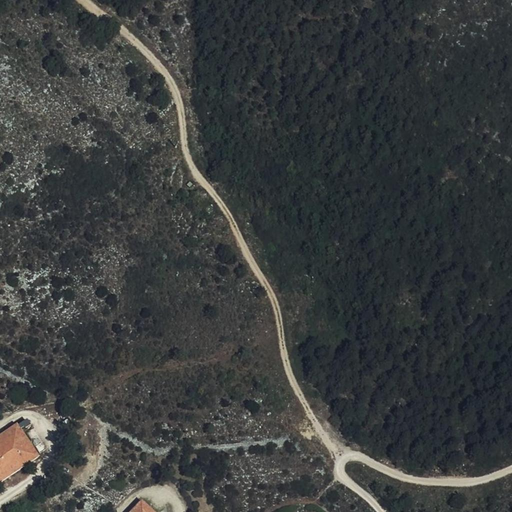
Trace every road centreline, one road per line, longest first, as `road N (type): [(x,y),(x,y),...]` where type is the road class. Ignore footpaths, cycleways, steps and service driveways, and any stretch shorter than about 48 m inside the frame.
road 1 (track): [(85,0),(120,25),(176,87),(188,153),(271,290),(292,377),(340,463)]
road 2 (track): [(378,511),(338,471),(351,455),(420,481),(475,481),(511,469)]
